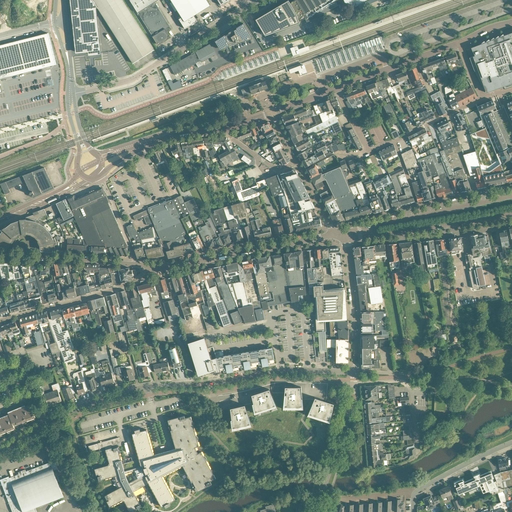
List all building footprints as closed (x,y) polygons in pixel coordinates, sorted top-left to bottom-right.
[(98,8),(92,0),(70,0),(76,52),(89,51),(89,54),(101,53),(101,54),(96,8),(98,8)] [(92,0),(98,8),(101,13),(120,0),(92,0)] [(122,0),(120,0),(101,13),(133,63),(154,50),(122,0)] [(130,0),(138,13),(152,36),(155,40),(158,45),(170,37),(167,32),(172,29),(169,25),(155,2),(158,0),(130,0)] [(171,0),(182,17),(179,19),(185,29),(197,21),(194,16),(210,6),(206,0),(171,0)] [(264,15),(256,19),(265,36),(278,31),(301,23),(300,20),(302,20),(304,23),(310,20),(311,20),(311,19),(311,18),(314,18),(315,20),(337,5),(333,0),(294,0),(290,3),(288,0),(287,0),(263,14),(264,15)] [(215,41),(220,50),(253,38),(243,23),(215,41)] [(469,58),(474,70),(483,87),(484,90),(486,93),(511,83),(511,32),(505,35),(506,37),(480,46),(480,45),(471,48),(472,52),(473,52),(474,56),(472,57),(470,58),(469,58)] [(47,33),(0,44),(0,78),(55,64),(47,33)] [(191,55),(190,55),(170,66),(175,75),(195,63),(200,60),(201,62),(216,54),(210,44),(196,52),(196,53),(192,55),(191,55)] [(456,53),(445,57),(449,66),(455,64),(456,65),(459,64),(460,66),(463,65),(461,59),(458,60),(456,53)] [(444,58),(436,61),(439,67),(446,64),(444,58)] [(436,61),(429,63),(431,70),(439,67),(436,61)] [(429,63),(420,66),(423,74),(424,74),(426,80),(430,79),(434,77),(431,70),(429,63)] [(162,70),(165,75),(169,82),(172,80),(166,68),(162,70)] [(416,68),(409,71),(414,85),(415,84),(417,88),(413,90),(415,94),(426,89),(421,78),(420,79),(416,68)] [(406,72),(396,75),(398,82),(405,79),(407,86),(411,84),(406,72)] [(443,76),(435,79),(437,83),(437,84),(446,81),(444,78),(443,76)] [(454,81),(456,84),(465,80),(464,76),(454,81)] [(387,78),(383,80),(387,89),(389,95),(390,97),(390,98),(392,101),(393,100),(391,96),(392,96),(391,95),(390,94),(394,93),(396,98),(398,103),(400,102),(399,100),(400,99),(396,91),(394,86),(391,88),(387,78)] [(383,80),(379,81),(385,96),(387,96),(385,90),(387,89),(383,80)] [(265,81),(242,90),(244,96),(268,88),(265,81)] [(379,81),(374,83),(379,94),(381,98),(385,97),(385,96),(379,81)] [(374,83),(366,86),(369,93),(372,100),(377,97),(378,99),(381,98),(379,94),(374,83)] [(399,84),(394,86),(396,91),(400,99),(404,98),(399,84)] [(363,87),(355,90),(358,96),(359,100),(360,100),(361,101),(360,101),(361,103),(362,103),(363,104),(367,102),(367,103),(370,108),(373,106),(370,100),(369,98),(367,94),(363,87)] [(472,87),(466,90),(471,100),(477,97),(472,87)] [(355,90),(350,92),(356,106),(361,103),(360,101),(361,101),(360,100),(359,100),(358,96),(355,90)] [(416,97),(422,94),(425,98),(429,96),(426,90),(415,94),(416,97)] [(466,90),(460,93),(465,103),(471,100),(466,90)] [(435,105),(440,116),(446,113),(444,107),(447,106),(440,91),(437,92),(439,95),(438,96),(436,93),(430,96),(433,100),(439,97),(442,102),(435,105)] [(356,106),(350,92),(344,94),(353,111),(357,109),(356,106)] [(457,102),(455,96),(453,93),(449,96),(451,99),(448,100),(453,110),(460,106),(457,102)] [(465,103),(460,93),(455,96),(457,102),(460,106),(462,105),(465,103)] [(477,104),(476,105),(486,127),(485,127),(486,129),(497,154),(507,149),(511,160),(511,100),(511,101),(506,103),(507,103),(501,105),(497,96),(495,96),(500,109),(497,110),(492,98),(490,99),(477,104)] [(336,97),(330,99),(333,106),(335,105),(338,113),(341,111),(340,109),(341,109),(339,104),(336,97)] [(329,100),(313,105),(315,109),(317,115),(319,115),(320,117),(321,119),(322,120),(323,122),(336,116),(335,114),(333,109),(329,100)] [(394,115),(388,103),(383,106),(389,117),(394,115)] [(406,104),(403,105),(409,117),(412,116),(406,104)] [(314,116),(312,111),(311,111),(310,107),(293,113),(294,118),(299,117),(302,115),(303,120),(313,116),(314,116)] [(426,109),(423,110),(429,121),(436,118),(433,112),(429,114),(426,109)] [(413,117),(413,118),(418,127),(422,125),(419,119),(417,113),(415,110),(412,112),(413,114),(414,114),(414,115),(415,116),(413,117)] [(423,117),(419,119),(422,125),(429,121),(423,110),(420,112),(423,117)] [(477,111),(471,113),(475,124),(481,122),(477,111)] [(467,129),(468,128),(464,114),(461,115),(460,112),(458,113),(458,112),(454,114),(455,115),(453,115),(459,126),(464,124),(465,126),(467,129)] [(296,122),(300,120),(299,117),(294,118),(293,113),(282,117),(286,126),(287,126),(297,123),(296,122)] [(297,135),(292,138),(294,143),(311,135),(326,128),(329,126),(332,125),(338,122),(336,116),(323,122),(315,126),(307,130),(306,131),(305,131),(307,134),(304,135),(302,133),(297,135)] [(447,119),(436,124),(439,131),(439,130),(441,133),(447,130),(447,131),(451,129),(450,125),(448,122),(447,119)] [(297,123),(287,126),(288,129),(293,137),(292,138),(297,135),(302,133),(305,131),(306,131),(307,130),(315,126),(323,122),(322,120),(316,123),(310,126),(309,124),(305,126),(303,123),(301,125),(300,122),(297,123)] [(408,121),(402,124),(407,133),(412,130),(408,121)] [(267,122),(254,127),(259,136),(273,129),(269,123),(267,122)] [(332,125),(329,126),(330,128),(332,127),(334,131),(332,132),(333,134),(342,130),(338,122),(332,125)] [(254,127),(250,129),(252,135),(252,136),(254,139),(255,139),(255,141),(258,143),(259,142),(261,140),(259,136),(254,127)] [(353,128),(347,131),(351,138),(356,135),(353,128)] [(425,128),(420,131),(425,141),(431,138),(430,136),(429,137),(425,128)] [(485,128),(474,133),(476,137),(490,139),(485,128)] [(250,129),(242,132),(244,135),(245,135),(246,138),(252,135),(250,129)] [(273,129),(259,136),(261,140),(262,141),(266,139),(275,134),(273,129)] [(236,137),(240,140),(246,138),(245,135),(244,135),(242,132),(235,134),(236,137)] [(417,133),(413,134),(419,145),(418,145),(419,148),(423,146),(422,144),(422,143),(421,142),(420,139),(417,133)] [(275,134),(266,139),(270,146),(278,142),(277,138),(275,134)] [(316,143),(328,137),(327,134),(315,140),(316,143)] [(411,144),(412,147),(418,144),(418,145),(419,145),(413,134),(408,137),(411,144)] [(314,138),(312,139),(311,135),(294,143),(299,151),(308,147),(312,145),(314,144),(314,143),(315,142),(314,140),(315,140),(314,138)] [(350,145),(353,143),(359,140),(356,135),(351,138),(348,139),(349,142),(348,142),(350,145)] [(226,137),(221,138),(222,145),(222,146),(225,152),(233,148),(227,138),(226,137)] [(444,150),(460,145),(457,137),(446,141),(444,142),(442,143),(444,150)] [(212,138),(204,139),(206,145),(208,148),(211,147),(212,150),(209,151),(212,159),(212,160),(213,162),(218,160),(217,157),(217,154),(213,146),(212,146),(212,138)] [(221,138),(212,138),(212,146),(213,146),(222,146),(222,145),(221,138)] [(206,145),(205,145),(205,146),(204,146),(203,139),(196,140),(199,152),(203,151),(204,157),(206,160),(212,159),(212,160),(212,159),(209,151),(208,148),(206,145)] [(199,152),(196,140),(191,141),(193,148),(194,152),(194,154),(195,157),(200,156),(199,152)] [(359,140),(353,143),(357,150),(362,147),(359,140)] [(186,142),(181,143),(182,148),(183,150),(185,150),(186,153),(183,154),(185,160),(187,159),(190,159),(189,156),(188,149),(186,142)] [(256,146),(253,149),(255,151),(261,145),(262,144),(259,142),(258,143),(256,146)] [(267,152),(261,155),(265,158),(268,156),(283,148),(280,142),(266,150),(267,152)] [(311,148),(299,154),(302,161),(318,153),(323,151),(331,147),(333,146),(331,142),(325,144),(324,142),(315,147),(317,150),(312,152),(311,148)] [(180,143),(174,144),(176,149),(171,151),(175,159),(179,158),(179,156),(182,155),(181,148),(180,143)] [(261,145),(255,151),(260,146),(264,153),(267,152),(262,144),(261,145)] [(333,146),(331,147),(334,153),(339,150),(337,145),(336,144),(335,144),(333,146)] [(394,144),(388,147),(392,156),(397,154),(394,144)] [(460,145),(444,150),(446,156),(462,151),(460,145)] [(331,147),(323,151),(326,156),(334,153),(331,147)] [(388,147),(383,149),(388,158),(392,156),(388,147)] [(220,155),(219,156),(222,162),(223,162),(225,165),(231,161),(232,163),(239,159),(233,148),(225,152),(220,155)] [(268,156),(265,158),(272,163),(273,162),(286,154),(283,148),(268,156)] [(388,158),(383,149),(378,152),(383,161),(388,158)] [(426,184),(422,171),(418,173),(417,173),(413,164),(417,162),(415,157),(412,149),(401,154),(409,176),(413,174),(414,177),(419,175),(420,178),(420,180),(417,181),(419,185),(418,186),(420,193),(421,193),(424,201),(431,199),(426,184)] [(502,166),(503,169),(508,182),(508,183),(511,181),(511,161),(507,149),(496,154),(498,159),(502,166)] [(159,150),(154,152),(160,164),(164,162),(159,150)] [(454,176),(446,156),(444,150),(440,151),(442,157),(440,157),(446,171),(447,171),(453,190),(454,189),(455,193),(460,192),(454,176)] [(318,153),(302,161),(305,167),(318,160),(326,156),(323,151),(318,153)] [(463,155),(470,176),(473,175),(477,188),(486,187),(483,177),(482,173),(476,151),(463,155)] [(154,152),(151,153),(157,165),(160,164),(154,152)] [(434,153),(431,154),(431,155),(438,172),(443,187),(443,188),(445,196),(453,194),(446,173),(445,173),(441,162),(438,163),(434,153)] [(273,162),(272,163),(274,164),(275,163),(278,162),(280,166),(290,161),(286,154),(273,162)] [(252,161),(245,156),(244,155),(241,159),(249,164),(252,161)] [(427,156),(424,157),(432,179),(433,179),(434,181),(433,181),(434,183),(435,188),(438,198),(445,196),(443,188),(443,187),(438,172),(431,155),(427,156)] [(421,159),(417,160),(422,171),(426,184),(431,199),(437,197),(433,183),(434,183),(433,181),(434,181),(433,179),(432,179),(424,157),(421,159)] [(348,161),(351,170),(356,168),(353,159),(348,161)] [(343,170),(348,168),(344,160),(339,162),(341,165),(343,170)] [(318,168),(318,167),(317,167),(315,164),(306,169),(311,178),(319,173),(317,169),(318,169),(318,168)] [(351,188),(348,183),(343,170),(341,165),(319,173),(311,178),(315,185),(324,180),(325,180),(330,189),(331,192),(334,196),(339,208),(345,220),(362,216),(359,207),(354,196),(354,195),(351,188)] [(391,166),(386,168),(389,174),(394,172),(393,169),(391,166)] [(32,195),(33,198),(54,188),(44,167),(0,183),(5,195),(10,192),(9,189),(25,182),(30,192),(31,195),(32,195)] [(406,195),(403,185),(402,185),(399,176),(400,176),(399,174),(404,172),(402,168),(394,172),(389,174),(393,184),(395,188),(395,189),(398,196),(401,206),(410,203),(409,198),(408,199),(407,195),(406,195)] [(314,210),(314,208),(295,169),(285,172),(278,175),(283,188),(291,214),(313,208),(314,210)] [(455,176),(454,176),(460,192),(461,192),(471,190),(466,174),(465,174),(463,169),(454,172),(455,176)] [(491,171),(482,173),(486,187),(508,182),(503,169),(494,171),(495,174),(493,175),(491,171)] [(200,177),(198,174),(197,171),(191,174),(194,180),(200,177)] [(410,203),(415,202),(408,183),(405,174),(400,176),(399,176),(402,185),(403,185),(406,195),(407,195),(408,199),(409,198),(410,203)] [(277,175),(266,179),(269,185),(273,196),(284,193),(284,191),(283,192),(280,182),(277,175)] [(373,182),(379,196),(384,210),(385,211),(390,209),(388,202),(386,198),(388,198),(384,187),(391,183),(387,175),(373,182)] [(357,184),(362,183),(360,178),(348,183),(351,188),(354,195),(354,196),(359,207),(362,216),(367,214),(357,184)] [(238,179),(232,182),(240,201),(240,203),(244,202),(244,201),(252,198),(261,195),(259,189),(269,185),(266,179),(256,183),(257,186),(243,191),(238,179)] [(202,198),(201,195),(194,180),(177,188),(184,203),(194,198),(195,202),(202,198)] [(379,196),(373,182),(372,180),(364,183),(366,190),(367,190),(371,199),(369,199),(371,204),(373,212),(375,213),(384,210),(379,196)] [(418,186),(419,185),(417,181),(412,183),(415,194),(418,203),(424,201),(421,193),(420,193),(418,186)] [(362,183),(357,184),(367,214),(372,213),(369,204),(368,200),(365,192),(362,183),(362,184),(362,183)] [(393,208),(400,206),(397,194),(395,189),(395,188),(393,184),(390,186),(393,195),(390,196),(391,198),(390,198),(393,208)] [(75,217),(76,219),(84,239),(87,245),(105,246),(106,247),(110,256),(110,255),(114,254),(115,256),(119,254),(120,256),(124,254),(125,257),(125,256),(129,255),(126,248),(128,247),(101,188),(75,199),(74,196),(76,195),(76,194),(66,199),(74,216),(75,217)] [(320,194),(335,224),(345,220),(339,208),(334,196),(331,192),(330,189),(329,190),(330,191),(327,192),(326,191),(320,194)] [(261,195),(252,198),(255,205),(264,202),(261,195)] [(281,208),(282,213),(287,234),(295,232),(293,224),(291,216),(285,195),(279,197),(282,207),(282,208),(281,208)] [(177,197),(172,200),(177,211),(181,218),(184,217),(182,214),(185,213),(177,197)] [(206,244),(208,249),(217,247),(206,223),(204,220),(203,218),(198,208),(195,202),(194,198),(184,203),(190,214),(191,217),(192,219),(195,224),(197,229),(196,230),(197,232),(197,234),(198,234),(199,234),(203,242),(204,241),(206,244)] [(0,234),(0,247),(8,248),(9,246),(9,245),(10,243),(10,241),(11,240),(12,239),(13,237),(15,236),(16,235),(17,234),(18,236),(19,236),(18,236),(23,234),(25,234),(26,234),(30,235),(30,237),(31,234),(33,235),(33,236),(34,234),(36,235),(40,240),(42,245),(43,251),(61,252),(63,233),(58,223),(74,216),(66,199),(56,203),(64,220),(59,222),(57,218),(56,219),(57,221),(47,225),(45,224),(39,220),(40,218),(47,215),(44,209),(37,212),(38,213),(25,217),(25,219),(21,220),(11,223),(7,226),(6,225),(3,228),(2,228),(1,230),(0,229),(0,231),(0,232),(1,233),(0,234)] [(181,218),(177,211),(172,200),(165,202),(148,209),(153,223),(155,226),(160,239),(163,243),(168,258),(188,253),(196,251),(192,241),(190,237),(187,232),(184,225),(181,218)] [(252,231),(247,216),(248,216),(244,202),(240,203),(240,201),(238,201),(239,203),(231,205),(234,216),(237,215),(245,241),(253,240),(254,239),(251,231),(252,231)] [(249,201),(244,202),(248,216),(247,216),(252,231),(254,230),(256,240),(263,238),(261,229),(260,229),(260,227),(258,227),(257,223),(258,223),(256,215),(253,211),(252,212),(249,201)] [(234,216),(231,205),(223,208),(225,212),(235,243),(243,242),(245,241),(237,215),(234,216)] [(209,212),(211,217),(213,221),(220,234),(219,234),(224,245),(235,243),(225,212),(223,208),(217,210),(209,212)] [(147,225),(153,223),(148,209),(147,210),(133,216),(135,220),(143,217),(147,225)] [(254,211),(253,211),(256,215),(258,223),(257,223),(258,227),(260,227),(260,229),(261,229),(263,238),(272,236),(270,227),(264,228),(264,225),(260,214),(258,209),(254,211)] [(310,211),(311,214),(312,216),(312,217),(313,221),(314,228),(322,227),(320,219),(314,210),(310,211)] [(306,224),(308,229),(314,228),(313,221),(312,217),(312,216),(311,214),(307,216),(306,213),(303,214),(303,215),(305,220),(306,224)] [(196,251),(197,251),(205,249),(202,243),(203,242),(199,234),(198,234),(197,234),(197,232),(196,230),(197,229),(195,224),(192,219),(191,217),(190,214),(184,217),(181,218),(184,225),(187,232),(190,237),(192,241),(196,251)] [(297,215),(291,216),(293,224),(295,232),(308,229),(306,224),(305,220),(303,215),(298,216),(297,215)] [(211,217),(204,220),(206,223),(217,247),(224,245),(219,234),(220,234),(213,221),(211,217)] [(280,218),(275,220),(273,220),(276,236),(284,234),(280,219),(280,218)] [(138,233),(133,223),(126,227),(128,233),(130,237),(133,235),(136,243),(132,244),(137,259),(138,259),(137,258),(142,257),(142,258),(146,256),(142,242),(138,233)] [(155,226),(138,233),(142,242),(146,256),(147,259),(165,255),(161,244),(163,243),(160,239),(155,226)] [(500,252),(501,257),(501,259),(508,257),(507,252),(506,253),(505,246),(509,245),(506,231),(505,230),(502,231),(499,232),(501,244),(493,245),(493,247),(502,246),(503,252),(500,252)] [(469,271),(472,288),(474,288),(476,289),(477,290),(480,289),(480,286),(482,285),(483,289),(486,289),(480,262),(480,260),(480,259),(481,258),(483,256),(482,252),(481,248),(482,248),(479,235),(477,236),(477,234),(471,236),(473,248),(472,248),(473,256),(477,255),(476,253),(480,252),(481,254),(480,255),(480,256),(479,257),(478,257),(471,259),(470,255),(466,256),(466,259),(466,260),(467,263),(468,268),(469,268),(469,271)] [(483,235),(479,235),(482,248),(481,248),(482,252),(483,256),(487,255),(492,254),(487,235),(485,236),(483,235)] [(450,249),(446,250),(448,257),(451,257),(451,254),(456,253),(456,252),(459,252),(459,250),(462,249),(461,237),(449,239),(450,249)] [(445,239),(436,240),(437,251),(438,251),(438,256),(447,254),(447,257),(448,257),(446,250),(445,239)] [(437,266),(433,240),(423,241),(426,257),(427,257),(427,259),(426,260),(428,268),(437,266)] [(411,242),(399,244),(399,249),(402,267),(407,266),(407,263),(414,262),(411,242)] [(396,244),(387,245),(387,250),(390,265),(390,269),(399,267),(399,264),(397,249),(396,244)] [(384,245),(374,246),(375,255),(379,255),(380,256),(385,255),(385,254),(384,245)] [(91,246),(91,255),(99,255),(100,247),(91,246)] [(375,255),(374,246),(362,247),(364,266),(376,265),(375,255)] [(100,247),(99,255),(110,256),(106,247),(100,247)] [(340,247),(328,248),(330,259),(331,267),(332,275),(332,276),(343,274),(340,247)] [(354,256),(356,274),(363,273),(363,275),(364,275),(364,271),(361,252),(361,247),(354,247),(353,249),(354,256)] [(328,248),(321,249),(322,259),(323,259),(323,264),(327,264),(327,267),(322,267),(323,272),(323,276),(323,275),(332,275),(331,267),(330,259),(328,248)] [(321,249),(314,250),(315,258),(316,267),(317,282),(323,281),(323,275),(323,276),(323,272),(322,267),(322,259),(321,249)] [(312,250),(306,251),(307,261),(306,261),(308,282),(317,282),(316,267),(314,267),(312,250)] [(280,300),(281,304),(299,301),(299,295),(306,294),(302,251),(295,252),(292,253),(291,253),(284,254),(282,254),(271,256),(274,270),(276,281),(279,296),(280,300)] [(262,258),(252,259),(254,268),(255,276),(258,289),(261,302),(262,303),(262,306),(263,310),(269,309),(268,306),(281,304),(280,300),(279,296),(276,281),(274,270),(271,256),(262,258)] [(7,260),(0,259),(0,268),(0,269),(1,275),(2,278),(2,282),(10,280),(12,280),(11,277),(10,277),(7,260)] [(254,268),(252,259),(242,261),(245,273),(247,281),(244,282),(246,292),(249,303),(252,302),(253,305),(257,321),(265,320),(263,310),(262,306),(262,303),(261,302),(258,289),(255,276),(254,268)] [(13,276),(11,277),(12,280),(14,280),(18,279),(21,278),(19,272),(18,266),(17,261),(11,260),(12,265),(14,274),(13,274),(13,276)] [(47,291),(44,280),(43,278),(42,275),(38,275),(36,275),(36,276),(31,277),(29,270),(30,262),(20,261),(21,266),(25,279),(24,279),(27,290),(27,291),(31,307),(42,304),(50,302),(48,294),(47,292),(47,291)] [(245,273),(242,261),(226,265),(222,266),(222,268),(225,277),(232,293),(238,308),(238,310),(243,321),(244,324),(257,321),(253,305),(252,302),(249,303),(246,292),(244,282),(247,281),(245,273)] [(51,270),(49,270),(50,264),(44,263),(44,271),(42,271),(42,272),(37,271),(35,271),(36,275),(38,275),(42,275),(46,274),(51,274),(51,270)] [(51,264),(54,276),(58,275),(58,276),(63,275),(63,273),(61,264),(52,264),(51,264)] [(84,264),(84,269),(86,269),(86,272),(87,272),(87,273),(94,273),(94,276),(97,275),(97,273),(95,273),(95,264),(84,264)] [(225,277),(222,268),(221,266),(213,268),(215,272),(216,276),(217,279),(216,279),(228,310),(238,308),(232,293),(225,277)] [(104,280),(103,277),(106,277),(105,274),(110,273),(109,268),(99,267),(100,273),(97,273),(97,275),(99,283),(100,283),(102,289),(106,288),(106,287),(104,280)] [(119,269),(109,268),(110,273),(113,285),(121,283),(120,281),(122,281),(119,270),(119,269)] [(129,268),(119,270),(122,281),(132,279),(131,276),(137,275),(135,269),(130,270),(129,268)] [(211,268),(203,270),(215,305),(223,327),(232,324),(223,299),(220,299),(216,286),(213,277),(215,277),(211,268)] [(203,270),(197,272),(200,281),(203,289),(204,289),(205,292),(208,301),(207,301),(209,307),(215,305),(203,270)] [(82,295),(77,277),(75,272),(72,273),(73,279),(74,279),(75,282),(73,282),(74,285),(75,288),(75,291),(77,296),(82,295)] [(192,273),(191,273),(194,283),(195,283),(196,288),(197,291),(199,291),(200,292),(201,291),(204,302),(204,304),(201,305),(205,315),(211,313),(209,307),(207,301),(208,301),(205,292),(204,289),(203,289),(200,281),(197,272),(196,272),(192,273)] [(113,285),(110,273),(105,274),(106,277),(103,277),(104,280),(106,287),(113,285)] [(194,283),(191,273),(184,274),(184,275),(185,278),(183,279),(185,284),(187,284),(187,286),(189,291),(190,294),(198,292),(197,291),(196,288),(195,283),(194,283)] [(370,274),(367,274),(364,275),(363,275),(356,276),(361,310),(361,312),(370,312),(371,312),(368,292),(381,290),(378,273),(370,274)] [(392,274),(394,286),(400,285),(398,273),(392,274)] [(65,278),(64,278),(65,282),(69,298),(77,296),(75,291),(75,288),(74,285),(71,286),(69,283),(71,282),(69,274),(67,275),(65,275),(65,278)] [(85,285),(84,285),(86,293),(91,292),(87,278),(86,275),(85,275),(83,275),(84,278),(83,278),(85,285)] [(97,275),(94,276),(96,284),(95,284),(96,287),(95,288),(96,291),(102,289),(100,283),(99,283),(97,275)] [(176,276),(175,276),(180,290),(181,294),(178,295),(180,301),(187,299),(185,292),(186,292),(181,275),(176,276)] [(175,276),(168,279),(169,283),(172,292),(176,291),(177,295),(178,295),(181,294),(180,290),(175,276)] [(63,277),(59,278),(60,284),(61,283),(63,290),(62,291),(64,299),(69,298),(65,282),(64,278),(63,277)] [(83,281),(81,282),(80,279),(80,280),(79,277),(79,278),(78,277),(77,277),(82,295),(86,293),(84,285),(83,281)] [(87,278),(91,292),(96,291),(95,288),(96,287),(95,284),(91,285),(90,277),(89,277),(87,278)] [(168,290),(166,284),(165,279),(157,281),(161,293),(164,302),(171,300),(170,297),(166,298),(166,297),(165,297),(164,294),(165,294),(166,296),(169,295),(168,291),(168,290)] [(323,281),(317,282),(308,282),(309,282),(309,294),(314,294),(314,296),(317,296),(318,312),(315,312),(316,332),(318,332),(320,352),(327,352),(325,332),(326,332),(325,322),(330,321),(347,320),(347,318),(346,309),(343,309),(343,289),(345,289),(345,287),(344,287),(323,290),(323,281)] [(153,296),(157,295),(154,282),(148,283),(151,294),(152,293),(153,296)] [(423,292),(430,291),(429,282),(421,284),(423,292)] [(150,294),(151,294),(148,283),(143,285),(148,306),(150,306),(149,302),(152,301),(150,294)] [(59,284),(56,285),(58,292),(60,300),(64,299),(62,291),(61,286),(60,286),(59,284)] [(143,285),(137,286),(142,299),(144,307),(148,306),(143,285)] [(128,289),(131,298),(133,306),(134,309),(135,313),(133,314),(135,319),(139,332),(143,331),(139,319),(145,317),(145,316),(146,316),(146,315),(145,312),(144,309),(143,306),(142,306),(138,291),(137,286),(128,289)] [(56,296),(54,289),(47,291),(47,292),(48,294),(50,302),(57,300),(56,297),(57,297),(56,296)] [(118,292),(119,293),(120,297),(123,310),(126,309),(128,315),(127,315),(128,320),(126,321),(127,322),(124,323),(124,324),(126,332),(137,329),(138,332),(139,332),(135,319),(133,314),(132,311),(131,311),(130,307),(127,297),(125,290),(118,292)] [(31,307),(27,291),(23,292),(24,297),(26,297),(26,300),(24,300),(27,308),(31,307)] [(204,302),(201,291),(200,292),(199,291),(197,291),(198,292),(190,294),(189,291),(186,292),(185,292),(187,299),(180,301),(184,315),(185,318),(193,316),(191,310),(197,309),(196,305),(204,302)] [(17,293),(17,295),(19,302),(21,310),(26,308),(22,294),(21,292),(17,293)] [(115,294),(106,296),(114,322),(123,320),(122,316),(119,304),(115,294)] [(8,299),(9,305),(11,313),(21,310),(19,302),(17,295),(18,297),(12,299),(11,295),(7,296),(8,299)] [(104,297),(95,299),(99,315),(108,313),(104,297)] [(95,299),(88,301),(93,318),(95,317),(97,326),(102,325),(99,315),(95,299)] [(173,299),(171,300),(164,302),(170,322),(175,320),(175,318),(178,317),(173,299)] [(0,316),(9,314),(5,302),(1,303),(0,301),(0,300),(0,316)] [(87,304),(80,305),(82,314),(83,314),(85,319),(87,318),(88,322),(91,321),(87,304)] [(75,307),(68,308),(72,324),(75,331),(74,328),(79,327),(80,330),(81,330),(80,326),(79,327),(78,323),(77,323),(76,320),(77,320),(76,316),(77,316),(75,307)] [(62,310),(64,315),(65,319),(67,326),(72,325),(74,331),(75,331),(72,324),(68,308),(62,310)] [(61,310),(56,311),(61,329),(60,329),(62,337),(58,338),(60,342),(57,343),(60,352),(61,354),(64,353),(64,354),(71,351),(73,358),(77,357),(74,348),(67,326),(65,319),(65,320),(64,320),(61,310)] [(238,310),(229,313),(234,325),(243,321),(238,310)] [(56,311),(51,313),(52,318),(52,320),(53,323),(54,323),(56,330),(60,329),(61,329),(56,311)] [(57,343),(49,322),(48,316),(47,312),(36,314),(39,326),(40,326),(45,341),(48,340),(52,354),(56,353),(60,352),(57,343)] [(370,312),(361,312),(361,321),(362,321),(362,324),(373,324),(375,324),(375,331),(382,331),(382,335),(388,335),(387,328),(385,328),(385,320),(384,320),(384,312),(382,312),(376,312),(370,312)] [(32,316),(25,318),(30,336),(34,335),(37,346),(44,344),(40,330),(36,331),(34,325),(32,316)] [(18,319),(18,320),(20,324),(21,328),(22,327),(22,329),(24,334),(25,337),(26,339),(27,339),(29,339),(30,338),(29,336),(30,336),(25,318),(18,319)] [(117,341),(115,335),(111,319),(104,321),(108,333),(111,342),(117,341)] [(347,320),(330,321),(331,336),(338,336),(339,339),(348,339),(348,335),(347,322),(347,320)] [(15,321),(10,323),(14,334),(20,332),(19,328),(18,328),(15,321)] [(10,323),(4,325),(7,333),(8,336),(14,334),(10,323)] [(361,325),(361,333),(373,333),(373,324),(362,324),(361,325)] [(118,334),(115,335),(117,341),(118,344),(119,349),(123,348),(122,343),(120,343),(118,334)] [(374,335),(361,335),(361,348),(374,348),(374,343),(378,343),(378,340),(375,340),(375,341),(374,341),(374,335)] [(204,339),(189,344),(198,374),(214,369),(215,372),(220,372),(216,358),(211,359),(204,339)] [(327,340),(327,348),(336,348),(336,362),(345,362),(345,361),(347,358),(348,358),(348,339),(339,339),(339,340),(336,340),(327,340)] [(169,350),(173,363),(175,368),(182,366),(181,361),(176,347),(169,350)] [(223,351),(215,352),(216,358),(220,372),(239,369),(239,370),(238,370),(239,370),(239,369),(256,366),(256,367),(257,367),(257,366),(274,363),(272,348),(266,349),(266,348),(259,350),(249,352),(249,351),(241,353),(231,355),(231,354),(224,356),(223,351)] [(374,348),(361,348),(362,368),(380,368),(379,360),(380,360),(378,348),(374,348)] [(150,352),(146,354),(150,366),(153,365),(155,373),(162,371),(161,363),(157,364),(155,360),(153,361),(150,352)] [(137,364),(138,366),(140,372),(141,377),(149,375),(148,371),(151,370),(152,372),(150,366),(146,354),(146,353),(143,354),(145,362),(137,364)] [(161,363),(162,371),(169,370),(168,362),(167,358),(160,359),(161,363)] [(116,368),(116,371),(118,376),(124,374),(126,381),(134,379),(131,369),(132,369),(131,366),(130,366),(126,367),(126,366),(121,367),(116,368)] [(98,369),(94,370),(95,372),(96,377),(98,382),(101,381),(102,386),(104,385),(105,386),(109,385),(106,375),(102,376),(101,372),(99,371),(98,369)] [(95,372),(93,373),(85,376),(86,380),(87,380),(91,391),(97,389),(96,386),(98,385),(98,386),(99,385),(98,383),(98,382),(96,377),(95,372)] [(112,373),(106,375),(109,385),(112,384),(112,383),(114,382),(112,373)] [(79,384),(76,385),(77,390),(79,395),(83,393),(85,392),(82,384),(85,383),(83,375),(80,376),(80,379),(78,379),(79,384)] [(54,391),(51,392),(55,403),(62,401),(58,390),(61,390),(58,383),(52,385),(54,391)] [(67,399),(73,397),(72,394),(75,393),(72,384),(66,387),(67,388),(63,390),(67,399)] [(42,386),(39,387),(42,396),(44,395),(46,400),(46,401),(46,402),(47,402),(48,406),(55,403),(51,392),(45,394),(42,386)] [(236,393),(232,394),(232,399),(228,400),(229,408),(232,428),(251,424),(249,419),(278,410),(278,411),(309,411),(308,414),(330,421),(333,405),(335,399),(317,393),(302,393),(301,387),(285,387),(284,393),(271,393),(269,389),(250,396),(251,399),(244,400),(244,399),(243,398),(243,397),(242,396),(241,395),(240,394),(239,394),(238,393),(237,393),(236,393)] [(408,397),(397,398),(397,403),(401,403),(401,406),(409,405),(409,402),(408,397)] [(0,419),(0,433),(19,426),(18,424),(35,417),(30,405),(8,413),(9,416),(0,419)] [(112,448),(105,449),(109,463),(108,465),(94,469),(96,475),(97,475),(98,475),(99,476),(97,476),(99,481),(118,475),(119,481),(122,486),(105,496),(107,500),(108,499),(109,500),(107,501),(110,507),(122,501),(125,501),(130,511),(134,511),(136,511),(137,510),(136,509),(137,508),(138,509),(142,507),(134,492),(149,483),(162,507),(164,505),(166,508),(171,505),(169,503),(175,500),(162,476),(183,465),(197,492),(208,486),(209,485),(212,484),(211,481),(216,478),(201,452),(198,453),(196,450),(197,450),(197,449),(198,449),(198,448),(198,447),(198,446),(199,446),(191,416),(185,418),(184,415),(168,420),(176,449),(177,449),(178,451),(158,456),(156,457),(153,458),(152,456),(154,455),(146,430),(140,431),(140,429),(134,430),(135,433),(132,434),(138,453),(139,459),(126,463),(125,459),(124,460),(121,460),(118,447),(113,448),(114,449),(112,450),(112,448)] [(119,437),(98,443),(88,446),(90,451),(90,452),(100,449),(111,446),(120,443),(119,437)] [(508,466),(506,458),(497,460),(499,468),(508,466)] [(511,469),(500,473),(503,489),(507,488),(511,487),(511,469)] [(475,478),(464,482),(463,479),(454,483),(458,493),(479,484),(483,493),(489,491),(489,492),(490,492),(491,495),(504,491),(503,490),(503,489),(500,473),(494,475),(496,481),(493,482),(492,479),(494,478),(491,471),(479,476),(478,474),(474,476),(475,478)] [(451,494),(450,491),(448,487),(439,491),(442,497),(446,496),(448,500),(453,499),(451,494)] [(511,499),(509,501),(507,493),(508,493),(507,488),(503,489),(503,490),(504,491),(504,494),(505,499),(506,506),(507,507),(510,506),(511,511),(511,499)] [(427,508),(432,506),(435,505),(435,504),(440,502),(439,501),(437,496),(432,498),(431,496),(423,499),(426,505),(426,507),(427,507),(427,508)] [(403,511),(404,509),(404,503),(400,503),(401,500),(399,500),(399,499),(396,499),(395,499),(394,499),(394,504),(394,511),(399,511),(403,511)] [(394,511),(394,504),(391,504),(391,501),(389,501),(389,500),(386,500),(386,501),(385,501),(384,507),(384,511),(393,511),(394,511)] [(384,511),(384,507),(381,507),(381,503),(380,503),(380,502),(377,501),(377,502),(375,502),(375,508),(374,511),(384,511)] [(365,511),(365,509),(362,508),(363,505),(360,504),(357,503),(357,504),(356,504),(356,509),(355,511),(365,511)] [(374,511),(375,508),(372,508),(372,504),(370,504),(370,503),(366,503),(365,509),(365,511),(374,511)]
